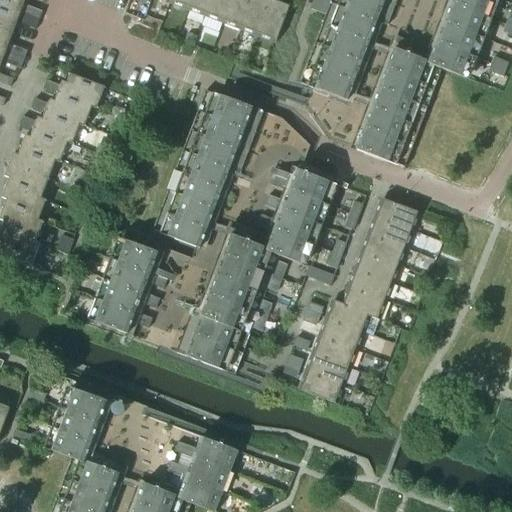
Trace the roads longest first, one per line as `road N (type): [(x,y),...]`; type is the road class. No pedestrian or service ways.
road 1 (residential): [(296,119),(314,151),(476,210),(511,155)]
road 2 (residential): [(296,119),(172,74),(58,12)]
road 3 (residential): [(58,12),(0,156)]
